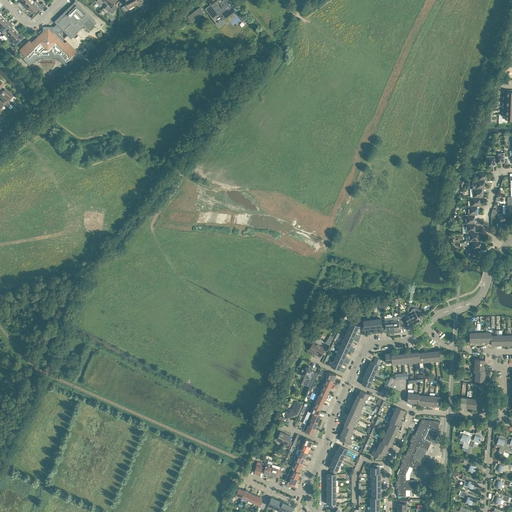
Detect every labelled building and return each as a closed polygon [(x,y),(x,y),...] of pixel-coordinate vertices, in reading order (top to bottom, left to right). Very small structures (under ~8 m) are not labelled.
[(43,2),(41,4),(40,4),(39,3),(38,2),(37,1),(36,0),(34,2),(28,8),(33,13),(38,7),(41,9),(46,5),(43,2)] [(117,0),(109,0),(106,4),(107,5),(105,8),(112,14),(119,7),(114,4),(117,0)] [(134,6),(130,0),(123,0),(126,5),(121,7),(125,14),(130,11),(129,9),(134,6)] [(211,0),(209,2),(210,3),(210,4),(211,5),(206,9),(213,18),(220,12),(222,15),(221,16),(223,17),(224,17),(225,18),(236,10),(228,0),(223,0),(222,1),(221,0),(211,0)] [(76,3),(57,22),(58,23),(56,24),(53,27),(59,33),(62,31),(64,29),(71,36),(80,27),(81,28),(83,27),(82,26),(85,23),(90,27),(95,22),(76,2),(76,3)] [(193,12),(198,18),(204,13),(200,7),(193,12)] [(3,31),(11,22),(9,20),(7,22),(3,18),(0,21),(0,29),(3,31)] [(14,25),(11,22),(3,31),(5,33),(4,35),(8,39),(16,31),(12,27),(14,25)] [(59,33),(53,27),(43,27),(43,34),(41,36),(40,35),(32,43),(30,41),(19,51),(21,52),(20,56),(29,65),(37,57),(59,57),(67,65),(76,56),(74,54),(77,51),(67,41),(65,43),(63,41),(65,39),(59,33)] [(15,46),(25,36),(22,33),(20,35),(16,31),(8,39),(15,46)] [(5,89),(3,91),(2,90),(0,92),(0,96),(2,98),(0,101),(3,104),(11,109),(13,106),(8,103),(13,96),(5,89)] [(504,162),(504,156),(504,153),(495,153),(495,156),(496,162),(504,162)] [(495,156),(487,156),(487,165),(496,165),(496,162),(495,156)] [(487,180),(487,171),(478,171),(478,180),(484,180),(487,180)] [(484,180),(478,180),(475,180),(476,188),(476,189),(482,188),(485,188),(484,180)] [(482,189),(482,188),(476,189),(476,188),(473,189),(473,197),(479,197),(482,197),(482,189)] [(479,197),(473,197),(470,197),(471,206),(477,206),(480,206),(479,197)] [(477,206),(471,206),(468,206),(468,215),(475,215),(477,215),(477,206)] [(497,226),(506,226),(505,214),(496,214),(491,214),(491,215),(491,217),(496,217),(497,226)] [(475,215),(468,215),(465,215),(466,224),(475,223),(475,215)] [(475,232),(475,224),(475,223),(466,224),(466,227),(463,227),(463,233),(466,233),(469,232),(475,232)] [(478,241),(478,232),(475,232),(469,232),(466,233),(466,241),(472,241),(478,241)] [(481,249),(480,241),(478,241),(472,241),(472,249),(472,250),(478,249),(478,250),(481,249)] [(478,250),(478,249),(472,250),(472,249),(469,250),(469,259),(478,258),(478,250)] [(418,316),(422,314),(419,309),(414,308),(412,309),(411,311),(408,313),(410,315),(409,315),(414,323),(420,320),(418,316)] [(409,315),(410,315),(408,313),(406,314),(404,314),(401,316),(404,325),(406,324),(408,323),(410,326),(414,323),(409,315)] [(398,316),(393,317),(393,321),(394,330),(400,329),(399,326),(401,326),(404,325),(401,316),(398,316)] [(385,318),(384,318),(386,329),(389,329),(389,331),(394,330),(393,317),(385,318)] [(351,322),(349,328),(357,332),(359,326),(351,322)] [(354,337),(357,332),(349,328),(346,333),(354,337)] [(352,342),(354,337),(346,333),(344,339),(352,342)] [(352,342),(344,339),(341,344),(349,348),(352,342)] [(314,341),(309,350),(314,353),(314,354),(320,357),(325,348),(314,341)] [(347,353),(349,348),(341,344),(339,350),(347,353)] [(344,359),(347,353),(339,350),(336,355),(344,359)] [(342,364),(344,359),(336,355),(334,361),(342,364)] [(376,371),(379,365),(380,362),(375,360),(373,362),(371,361),(368,367),(376,371)] [(339,370),(342,364),(334,361),(331,366),(339,370)] [(304,377),(301,383),(311,387),(316,375),(313,373),(312,370),(310,369),(311,367),(309,366),(308,368),(306,367),(303,368),(301,371),(302,371),(301,373),(301,376),(304,377)] [(374,376),(376,371),(368,367),(366,372),(374,376)] [(333,381),(336,375),(327,371),(324,377),(326,378),(333,381)] [(371,381),(374,376),(366,372),(363,378),(364,378),(371,381)] [(331,387),(333,381),(326,378),(324,384),(331,387)] [(372,382),(371,381),(364,378),(362,384),(369,387),(372,382)] [(328,393),(331,387),(324,384),(321,389),(328,393)] [(326,398),(328,393),(321,389),(319,389),(317,394),(326,398)] [(371,394),(361,390),(359,395),(366,398),(366,399),(367,399),(369,396),(370,396),(371,394)] [(323,404),(326,398),(317,394),(314,400),(316,401),(323,404)] [(365,402),(366,399),(366,398),(359,395),(358,394),(355,399),(365,404),(366,402),(365,402)] [(364,406),(365,404),(355,399),(353,404),(362,408),(363,405),(364,406)] [(298,415),(303,405),(296,401),(293,408),(285,411),(285,412),(282,413),(284,417),(283,417),(280,416),(279,419),(286,422),(288,418),(298,415)] [(320,410),(323,404),(316,401),(313,407),(320,410)] [(360,412),(362,408),(353,404),(351,409),(360,414),(361,412),(360,412)] [(403,415),(405,410),(395,406),(395,408),(396,408),(394,411),(403,415)] [(320,410),(313,407),(311,413),(313,414),(314,414),(318,416),(318,415),(320,410)] [(360,415),(360,414),(351,409),(348,414),(357,418),(359,415),(360,415)] [(401,420),(403,415),(394,411),(393,415),(392,414),(391,416),(401,420)] [(320,417),(318,415),(318,416),(314,414),(313,414),(311,413),(308,418),(318,422),(320,417)] [(356,422),(357,418),(348,414),(346,419),(356,424),(357,422),(356,422)] [(398,425),(399,425),(401,420),(391,416),(390,417),(391,418),(390,421),(391,422),(398,425)] [(318,422),(308,418),(305,424),(315,428),(318,422)] [(355,425),(356,424),(346,419),(344,424),(345,425),(353,428),(354,425),(355,425)] [(398,481),(396,481),(396,488),(398,488),(398,496),(409,496),(409,490),(416,490),(416,480),(409,480),(409,475),(413,467),(418,470),(422,461),(421,460),(426,450),(427,450),(431,441),(434,443),(439,432),(436,431),(440,421),(423,419),(422,419),(415,434),(415,435),(413,434),(410,441),(411,442),(409,448),(406,455),(404,454),(401,461),(402,462),(397,473),(398,474),(398,481)] [(397,431),(400,426),(400,425),(399,425),(398,425),(391,422),(389,425),(388,424),(387,426),(397,431)] [(315,428),(305,424),(303,430),(313,434),(315,428)] [(352,432),(354,429),(354,428),(353,428),(345,425),(343,430),(353,434),(353,432),(352,432)] [(395,436),(397,431),(387,426),(387,428),(388,428),(386,432),(395,436)] [(353,434),(343,430),(340,435),(342,435),(349,439),(349,438),(351,435),(352,436),(353,434)] [(472,436),(471,436),(469,435),(470,432),(464,430),(463,432),(460,431),(461,432),(460,435),(461,435),(461,436),(462,436),(460,442),(464,443),(462,450),(466,451),(467,449),(468,446),(472,436)] [(283,446),(289,448),(292,443),(288,441),(290,436),(280,431),(277,439),(284,443),(283,446)] [(473,432),(471,436),(472,436),(468,446),(473,447),(475,440),(479,442),(480,440),(481,439),(483,440),(484,437),(485,437),(481,435),(482,433),(476,431),(476,434),(473,433),(473,432)] [(395,436),(386,432),(385,435),(384,434),(383,436),(393,440),(395,436)] [(508,440),(505,439),(506,436),(500,434),(499,436),(496,435),(497,436),(496,439),(498,440),(497,440),(498,441),(496,446),(500,447),(498,454),(503,455),(504,452),(508,440)] [(352,439),(349,438),(349,439),(342,435),(339,440),(350,445),(352,439)] [(393,440),(383,436),(382,438),(383,438),(382,441),(389,445),(390,446),(393,440)] [(310,447),(313,441),(306,438),(303,444),(310,447)] [(382,441),(381,441),(379,444),(378,444),(377,445),(387,450),(389,445),(382,441)] [(308,452),(310,447),(303,444),(301,449),(308,452)] [(387,450),(377,445),(377,447),(378,447),(376,450),(376,451),(384,454),(385,455),(387,450)] [(345,455),(348,449),(340,446),(338,451),(345,454),(345,455)] [(305,458),(308,452),(301,449),(298,455),(305,458)] [(376,451),(376,450),(374,449),(371,455),(382,459),(384,454),(376,451)] [(342,460),(345,455),(345,454),(338,451),(337,450),(334,456),(342,460)] [(305,458),(298,455),(296,454),(293,460),(295,461),(302,464),(305,458)] [(340,465),(342,460),(334,456),(332,462),(340,465)] [(471,471),(470,473),(473,474),(473,475),(473,476),(474,472),(476,473),(478,467),(476,466),(477,463),(478,464),(478,463),(464,459),(463,463),(470,466),(468,470),(470,471),(471,471)] [(511,464),(498,460),(499,461),(498,464),(496,463),(494,468),(496,469),(495,473),(495,472),(498,473),(499,471),(500,471),(500,470),(502,471),(504,467),(511,470),(511,464)] [(302,464),(295,461),(293,467),(294,467),(300,470),(302,464)] [(262,467),(263,467),(263,464),(257,462),(256,465),(254,464),(252,470),(255,470),(254,472),(261,474),(261,472),(262,467)] [(336,474),(340,465),(332,462),(329,467),(332,468),(329,474),(336,474)] [(270,475),(273,464),(266,463),(266,466),(265,467),(263,467),(262,467),(261,472),(270,475)] [(279,466),(273,464),(270,475),(276,476),(277,474),(279,475),(282,467),(279,466)] [(380,473),(380,464),(373,464),(374,467),(371,467),(371,474),(372,474),(372,473),(380,473)] [(299,472),(300,470),(294,467),(293,467),(292,469),(291,469),(288,474),(298,479),(300,473),(299,472)] [(295,485),(298,479),(288,474),(285,481),(288,482),(287,484),(292,486),(293,484),(295,485)] [(469,490),(470,489),(472,490),(472,492),(473,488),(475,489),(477,483),(475,482),(476,479),(477,480),(477,479),(463,475),(462,479),(465,480),(463,487),(463,488),(469,490)] [(511,481),(497,476),(498,477),(497,480),(495,479),(493,484),(495,485),(493,489),(494,489),(494,487),(497,489),(498,487),(499,487),(499,486),(501,487),(502,483),(511,486),(511,481)] [(242,497),(245,490),(239,488),(236,495),(242,497)] [(247,500),(250,493),(245,490),(242,497),(247,500)] [(460,490),(459,495),(460,495),(467,498),(466,502),(468,503),(468,505),(471,506),(471,508),(472,504),(474,505),(476,499),(473,498),(474,495),(475,496),(476,495),(462,491),(460,490)] [(493,495),(491,500),(493,501),(492,505),(493,503),(496,505),(497,503),(498,502),(500,503),(502,504),(504,500),(508,501),(510,502),(511,498),(510,497),(496,492),(497,493),(496,496),(493,495)] [(253,502),(256,495),(250,493),(247,500),(253,502)] [(259,505),(262,498),(256,495),(253,502),(259,505)] [(274,508),(277,500),(272,498),(268,506),(274,508)] [(336,506),(336,498),(327,498),(327,504),(330,504),(330,509),(336,506)] [(279,510),(283,502),(277,500),(274,508),(279,510)] [(407,506),(407,500),(400,500),(400,503),(398,503),(398,509),(407,509),(410,509),(411,506),(407,506)] [(283,511),(284,511),(288,505),(283,502),(279,510),(283,511)]
